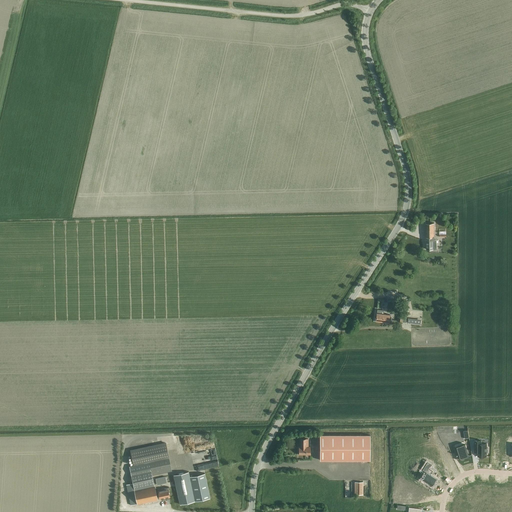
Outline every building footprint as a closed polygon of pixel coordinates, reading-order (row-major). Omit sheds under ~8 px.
[(425,223),(426,236),(426,237),(427,237),(427,240),(426,240),(426,249),(436,249),(436,246),(433,246),(433,240),(434,240),(434,223),(425,223)] [(377,309),(376,313),(375,321),(388,323),(389,314),(383,314),(383,310),(377,309)] [(370,435),(320,435),(320,460),(370,460),(370,435)] [(300,439),(300,447),(299,447),(299,450),(298,450),(298,453),(299,453),(299,454),(310,454),(310,446),(308,446),(308,439),(300,439)] [(481,440),(474,440),(474,450),(477,450),(477,451),(478,451),(478,456),(487,456),(487,452),(488,452),(488,448),(487,448),(487,443),(481,443),(481,440)] [(132,464),(132,465),(130,466),(132,479),(152,475),(172,470),(169,457),(166,443),(130,451),(133,464),(132,464)] [(459,449),(455,450),(458,457),(464,456),(464,457),(466,456),(468,456),(465,449),(466,449),(465,444),(458,446),(459,449)] [(506,445),(497,444),(497,450),(496,457),(505,458),(506,445)] [(430,474),(432,471),(428,469),(431,465),(427,462),(422,470),(426,472),(422,479),(432,485),(437,479),(430,474)] [(190,476),(188,471),(174,474),(180,504),(195,501),(190,476)] [(190,476),(195,501),(210,498),(205,473),(190,476)] [(152,475),(132,479),(133,483),(134,490),(154,486),(152,475)] [(363,494),(363,482),(355,482),(355,494),(363,494)] [(130,505),(157,499),(154,486),(134,490),(133,483),(126,484),(130,505)] [(170,491),(169,487),(158,489),(160,499),(169,497),(168,491),(170,491)] [(426,502),(429,492),(421,490),(420,496),(416,495),(414,503),(421,504),(422,501),(426,502)]
